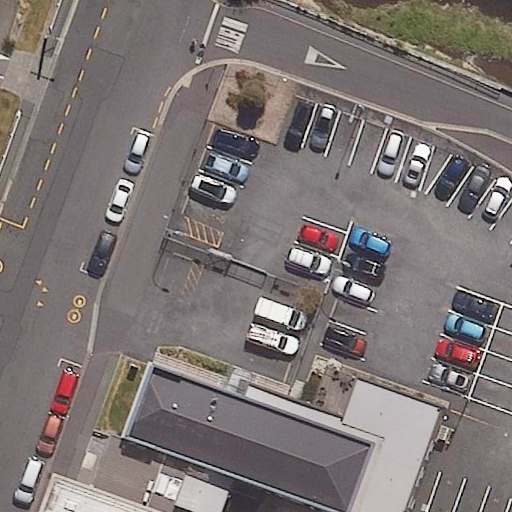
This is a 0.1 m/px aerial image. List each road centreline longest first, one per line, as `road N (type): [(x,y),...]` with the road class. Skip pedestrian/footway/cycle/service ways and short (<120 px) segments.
road 1 (tertiary): [(0,397),(138,0)]
road 2 (unclassified): [(511,112),(221,0)]
